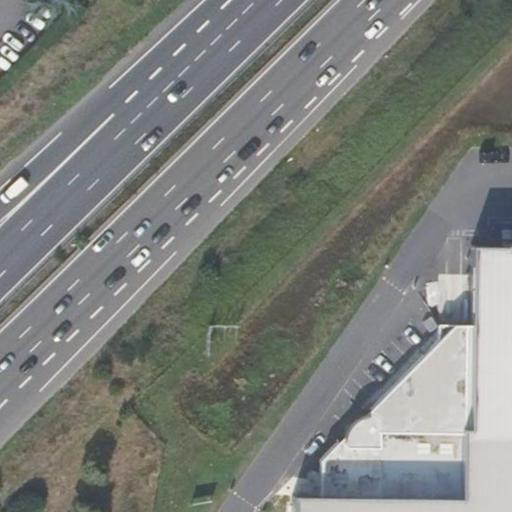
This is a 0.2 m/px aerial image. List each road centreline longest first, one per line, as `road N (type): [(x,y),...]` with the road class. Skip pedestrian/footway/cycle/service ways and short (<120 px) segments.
road 1 (motorway): [(0,372),(378,0)]
road 2 (motorway): [(157,96),(0,252)]
road 3 (motorway): [(157,96),(75,135),(0,200)]
road 4 (motorway): [(259,0),(157,96)]
